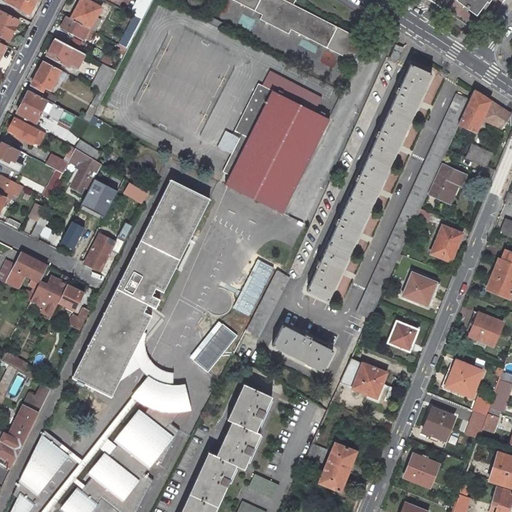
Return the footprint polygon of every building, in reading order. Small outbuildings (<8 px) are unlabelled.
[(2,0),(3,0),(28,13),(34,2),(35,0),(2,0)] [(80,0),(78,6),(71,19),(89,28),(90,29),(101,8),(86,0),(80,0)] [(137,0),(130,13),(142,19),(151,0),(137,0)] [(233,0),(262,15),(260,19),(288,34),(291,29),(357,63),(368,42),(293,4),(285,0),(233,0)] [(456,0),(475,15),(486,1),(488,2),(489,0),(456,0)] [(19,21),(0,10),(0,35),(9,40),(16,27),(19,21)] [(71,19),(67,16),(64,22),(61,27),(83,39),(84,37),(89,40),(94,31),(90,29),(89,28),(71,19)] [(126,30),(119,45),(122,46),(127,49),(134,35),(126,30)] [(78,50),(55,38),(49,50),(47,55),(64,64),(69,67),(71,64),(78,67),(84,54),(78,50)] [(396,44),(389,58),(396,62),(403,48),(396,44)] [(122,46),(111,68),(116,71),(127,49),(122,46)] [(60,70),(44,61),(35,77),(31,84),(42,90),(44,87),(50,90),(60,70)] [(103,64),(91,86),(99,90),(104,93),(116,71),(103,64)] [(309,285),(306,291),(328,300),(333,290),(331,289),(334,282),(336,282),(343,267),(342,266),(345,259),(346,260),(353,246),(351,245),(355,238),(356,239),(363,223),(362,222),(365,215),(366,216),(373,202),(371,201),(374,194),(376,195),(383,179),(382,179),(385,172),(386,172),(393,158),(391,157),(394,150),(396,151),(403,135),(402,135),(405,128),(406,128),(413,114),(411,114),(414,107),(416,107),(423,91),(422,91),(425,84),(426,84),(431,73),(410,64),(408,69),(398,90),(396,89),(394,93),(397,94),(378,133),(376,132),(374,136),(377,137),(369,153),(358,177),(356,176),(354,180),(357,181),(349,197),(338,221),(336,220),(334,224),(337,225),(329,241),(320,261),(318,259),(316,263),(318,265),(309,285)] [(272,90),(258,83),(234,131),(241,134),(222,171),(229,175),(272,90)] [(469,99),(458,124),(476,132),(482,119),(502,128),(511,114),(490,100),(474,89),(469,99)] [(43,97),(29,90),(21,105),(17,112),(36,122),(47,100),(43,97)] [(104,93),(99,90),(92,104),(97,107),(99,104),(104,93)] [(329,119),(272,90),(229,175),(224,184),(282,213),(329,119)] [(46,91),(43,97),(47,100),(53,103),(54,103),(58,97),(46,91)] [(356,312),(369,318),(378,299),(399,253),(419,208),(447,149),(458,124),(469,99),(456,93),(356,312)] [(97,107),(92,104),(85,118),(90,121),(93,115),(97,107)] [(105,106),(99,104),(97,107),(93,115),(99,119),(105,106)] [(39,129),(15,117),(11,124),(8,129),(32,142),(33,140),(39,129)] [(39,129),(33,140),(40,143),(45,132),(39,129)] [(80,140),(75,148),(95,160),(100,152),(80,140)] [(19,151),(2,142),(0,145),(0,157),(8,162),(10,159),(14,161),(19,151)] [(471,143),(465,157),(487,166),(492,153),(471,143)] [(85,185),(89,176),(93,169),(97,172),(101,164),(95,160),(75,148),(71,156),(79,160),(75,167),(80,170),(71,187),(81,192),(85,185)] [(67,164),(52,156),(47,165),(56,169),(63,172),(67,164)] [(448,203),(456,184),(463,187),(468,175),(443,164),(428,195),(448,203)] [(56,169),(43,196),(49,199),(63,172),(56,169)] [(2,176),(0,178),(0,195),(6,198),(9,192),(18,196),(23,186),(14,182),(2,176)] [(117,190),(95,179),(83,205),(105,216),(117,190)] [(131,181),(124,193),(141,203),(148,192),(131,181)] [(72,377),(107,393),(124,361),(125,361),(126,361),(127,361),(128,361),(130,359),(130,358),(130,357),(130,356),(129,355),(128,353),(149,313),(139,308),(143,301),(153,306),(157,297),(147,292),(151,285),(161,290),(209,198),(175,182),(72,377)] [(452,205),(463,187),(456,184),(448,203),(452,205)] [(36,203),(28,217),(37,221),(44,207),(36,203)] [(22,224),(8,217),(5,222),(19,229),(22,224)] [(511,220),(505,218),(501,233),(511,237),(511,220)] [(73,222),(62,243),(69,247),(81,226),(73,222)] [(132,225),(125,222),(118,237),(124,240),(132,225)] [(36,223),(30,235),(37,239),(44,227),(36,223)] [(442,225),(431,253),(450,261),(462,233),(442,225)] [(115,241),(99,232),(84,262),(100,271),(115,241)] [(511,251),(506,249),(502,259),(511,263),(511,251)] [(25,274),(33,278),(31,284),(37,287),(47,266),(20,252),(14,264),(12,268),(25,274)] [(511,263),(502,259),(499,258),(487,287),(510,297),(511,291),(511,263)] [(257,259),(232,309),(247,316),(273,267),(257,259)] [(6,260),(0,271),(0,280),(5,283),(12,268),(14,264),(6,260)] [(276,269),(244,332),(258,339),(289,277),(286,275),(276,269)] [(411,272),(402,295),(427,305),(437,282),(411,272)] [(52,316),(58,302),(66,284),(70,277),(67,276),(63,274),(60,281),(53,278),(47,291),(37,287),(34,293),(31,300),(44,306),(42,311),(52,316)] [(66,284),(58,302),(75,310),(79,301),(76,300),(80,291),(66,284)] [(83,307),(74,327),(80,330),(90,310),(83,307)] [(503,322),(478,312),(469,335),(494,345),(503,322)] [(189,360),(208,373),(235,333),(216,320),(189,360)] [(396,321),(388,342),(413,352),(421,331),(396,321)] [(282,324),(272,345),(282,350),(283,349),(290,353),(289,354),(305,362),(305,361),(312,364),(312,366),(322,371),(333,350),(328,348),(308,337),(309,335),(305,333),(304,335),(282,324)] [(351,358),(339,383),(376,398),(387,372),(351,358)] [(482,370),(456,359),(446,385),(471,395),(482,370)] [(18,369),(24,372),(27,366),(17,360),(13,366),(18,369)] [(9,364),(0,381),(0,396),(3,398),(4,395),(18,369),(13,366),(9,364)] [(500,379),(511,382),(511,381),(511,375),(502,373),(501,374),(500,379)] [(38,374),(35,379),(42,382),(44,384),(46,379),(38,374)] [(176,409),(185,409),(180,383),(175,384),(169,384),(165,384),(160,383),(155,381),(152,379),(147,376),(144,374),(128,394),(136,400),(146,405),(139,413),(157,431),(166,422),(168,424),(176,409)] [(511,382),(500,379),(490,407),(503,411),(511,382)] [(44,384),(42,382),(37,391),(47,396),(51,388),(44,384)] [(246,385),(230,419),(235,421),(256,431),(256,430),(272,396),(246,385)] [(20,450),(47,396),(37,391),(31,388),(23,405),(4,442),(20,450)] [(454,416),(432,407),(422,430),(445,439),(454,416)] [(71,482),(55,502),(66,511),(80,511),(91,499),(94,494),(115,511),(128,511),(147,478),(138,470),(142,466),(142,467),(149,458),(155,463),(174,429),(168,424),(166,422),(157,431),(139,413),(134,408),(109,438),(114,442),(103,454),(98,450),(82,470),(87,474),(76,486),(71,482)] [(486,415),(473,410),(465,432),(479,437),(479,435),(482,427),(486,415)] [(499,417),(487,413),(486,415),(482,427),(493,431),(499,417)] [(235,421),(219,456),(236,465),(244,468),(259,435),(260,433),(256,431),(235,421)] [(62,444),(45,430),(15,489),(20,492),(14,505),(21,511),(23,511),(67,457),(57,449),(62,444)] [(20,450),(4,442),(0,439),(0,453),(11,461),(10,464),(8,463),(5,467),(10,469),(14,463),(20,450)] [(335,443),(319,482),(340,491),(351,464),(349,463),(354,452),(335,443)] [(311,444),(306,456),(321,462),(326,450),(311,444)] [(511,455),(498,451),(489,479),(511,486),(511,455)] [(211,453),(183,511),(214,511),(228,483),(236,465),(219,456),(216,455),(211,453)] [(438,463),(413,454),(404,476),(429,486),(438,463)] [(255,473),(249,486),(273,498),(279,485),(255,473)] [(472,480),(464,477),(453,509),(452,511),(453,511),(465,511),(470,497),(466,495),(472,480)] [(496,486),(490,502),(494,503),(491,511),(492,511),(506,511),(507,510),(511,511),(511,501),(510,501),(511,496),(511,491),(499,487),(496,486)] [(265,511),(242,501),(237,511),(265,511)] [(427,511),(428,511),(404,501),(399,511),(427,511)]
